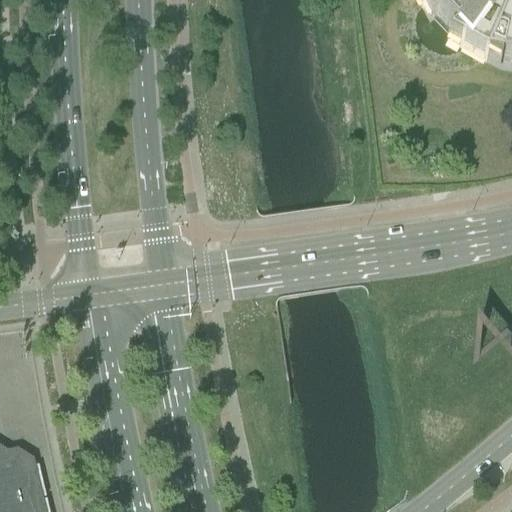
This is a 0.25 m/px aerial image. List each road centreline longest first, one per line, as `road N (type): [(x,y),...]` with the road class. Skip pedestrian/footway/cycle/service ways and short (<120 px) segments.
road 1 (primary): [(511,236),(161,288)]
road 2 (secondary): [(65,0),(90,298)]
road 3 (secondary): [(161,288),(142,0)]
road 4 (secondary): [(206,511),(161,288)]
road 5 (secondary): [(90,298),(129,511)]
